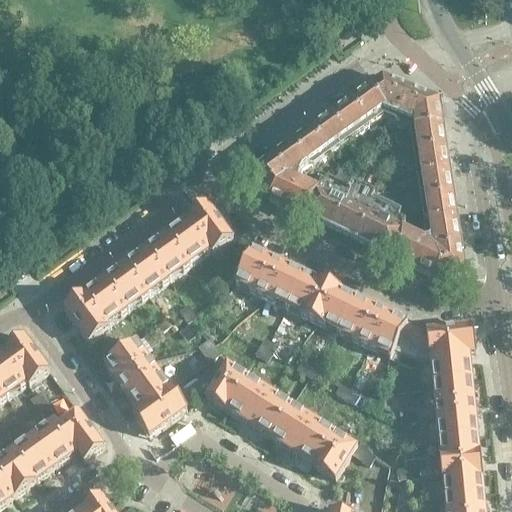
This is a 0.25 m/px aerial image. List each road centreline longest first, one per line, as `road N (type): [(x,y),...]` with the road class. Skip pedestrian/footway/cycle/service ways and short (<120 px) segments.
road 1 (residential): [(217,177),(262,230),(426,307),(495,300)]
road 2 (residential): [(217,177),(234,156),(365,61),(453,42)]
road 3 (residential): [(26,311),(217,177)]
road 4 (residential): [(502,120),(484,131),(474,158),(495,300)]
road 5 (residential): [(152,477),(196,439),(298,505),(297,511)]
road 6 (residential): [(129,461),(26,311)]
